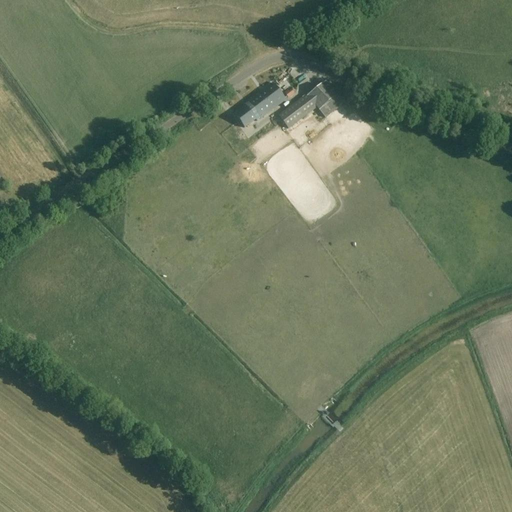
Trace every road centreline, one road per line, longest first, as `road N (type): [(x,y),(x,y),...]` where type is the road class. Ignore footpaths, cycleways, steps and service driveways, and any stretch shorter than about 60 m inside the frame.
road 1 (unclassified): [(0,236),(282,55),(511,147)]
road 2 (track): [(304,35),(295,27),(120,34),(86,21),(66,0)]
